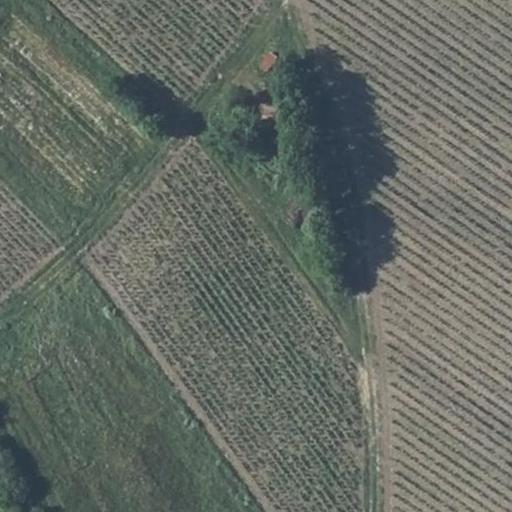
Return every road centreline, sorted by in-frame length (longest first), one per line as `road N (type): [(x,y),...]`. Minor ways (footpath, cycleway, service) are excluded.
road 1 (track): [(387,511),(371,246),(339,90),(298,0)]
road 2 (track): [(281,0),(163,161),(0,313)]
